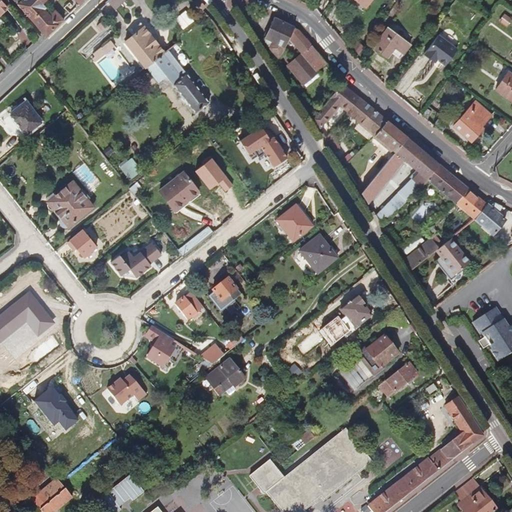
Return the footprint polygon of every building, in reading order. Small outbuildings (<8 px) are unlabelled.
[(8,0),(6,2),(11,9),(14,6),(8,0)] [(13,0),(17,4),(33,23),(40,30),(43,34),(45,37),(63,20),(55,11),(50,15),(44,9),(46,8),(42,3),(45,0),(13,0)] [(108,0),(107,1),(115,9),(124,0),(108,0)] [(15,15),(19,12),(14,6),(11,9),(10,9),(15,15)] [(511,20),(505,16),(501,22),(507,26),(511,20)] [(317,71),(327,63),(307,38),(299,29),(295,27),(274,17),(264,40),(268,49),(278,58),(285,48),(291,38),(303,54),(317,71)] [(343,26),(349,31),(353,25),(347,20),(343,26)] [(102,21),(98,25),(102,29),(107,25),(102,21)] [(131,30),(134,34),(144,27),(140,23),(131,30)] [(134,34),(125,41),(145,68),(147,67),(165,54),(144,27),(134,34)] [(401,58),(410,45),(388,28),(380,38),(382,39),(375,49),(388,58),(392,52),(401,58)] [(106,31),(83,51),(89,57),(111,37),(106,31)] [(434,58),(437,60),(445,66),(457,49),(438,35),(423,55),(432,61),(434,58)] [(110,40),(101,47),(105,52),(114,45),(110,40)] [(358,43),(353,49),(358,53),(363,47),(358,43)] [(101,47),(92,54),(95,57),(92,58),(94,61),(105,52),(101,47)] [(165,54),(147,67),(159,82),(167,76),(180,94),(180,95),(187,104),(188,104),(195,114),(209,103),(186,72),(185,73),(168,51),(165,54)] [(318,71),(317,71),(303,54),(288,66),(303,84),(318,71)] [(511,75),(507,72),(495,90),(511,100),(511,75)] [(319,129),(341,103),(349,110),(359,97),(347,87),(343,82),(313,119),(319,129)] [(366,129),(375,136),(381,128),(387,120),(359,97),(349,110),(347,113),(366,129)] [(475,101),(454,126),(471,142),(483,129),(481,127),(491,116),(475,101)] [(25,103),(10,115),(26,135),(42,123),(25,103)] [(431,112),(427,109),(423,115),(427,118),(431,112)] [(437,119),(433,126),(441,132),(446,126),(437,119)] [(408,137),(387,120),(381,128),(375,136),(383,142),(395,152),(408,137)] [(341,140),(333,128),(325,138),(331,147),(341,140)] [(269,139),(262,129),(240,143),(248,155),(253,151),(258,158),(264,154),(273,168),(288,158),(273,136),(269,139)] [(361,193),(368,204),(382,187),(395,171),(404,160),(417,171),(410,177),(412,179),(419,187),(426,179),(433,172),(439,164),(408,137),(395,152),(375,176),(361,193)] [(110,147),(104,152),(107,156),(113,151),(110,147)] [(132,158),(120,167),(130,180),(142,171),(132,158)] [(433,172),(426,179),(456,204),(472,192),(460,182),(439,164),(433,172)] [(183,172),(159,191),(175,211),(184,203),(182,200),(197,189),(183,172)] [(383,215),(387,219),(419,187),(412,179),(375,215),(382,225),(379,220),(383,215)] [(73,181),(47,202),(68,227),(93,207),(73,181)] [(141,188),(137,182),(129,189),(129,190),(133,195),(141,188)] [(237,184),(232,187),(236,192),(241,189),(237,184)] [(232,187),(226,192),(229,197),(236,192),(232,187)] [(472,192),(456,204),(474,219),(481,211),(487,204),(476,195),(472,192)] [(490,207),(487,204),(481,211),(474,219),(475,220),(493,235),(505,219),(499,213),(502,206),(494,203),(490,207)] [(296,206),(277,221),(293,242),(312,227),(307,220),(296,206)] [(82,230),(67,242),(73,250),(76,248),(84,258),(97,247),(82,230)] [(201,232),(185,245),(187,247),(189,246),(192,249),(207,238),(201,232)] [(441,246),(443,245),(435,234),(431,237),(435,242),(437,241),(441,246)] [(319,236),(299,252),(317,274),(337,258),(319,236)] [(430,238),(404,259),(411,269),(433,252),(439,248),(435,242),(431,237),(430,238)] [(468,263),(450,239),(443,245),(441,246),(439,248),(433,252),(438,258),(452,276),(460,270),(468,263)] [(162,254),(153,242),(134,257),(130,251),(122,258),(120,255),(111,262),(122,275),(126,272),(134,273),(137,277),(152,265),(150,263),(162,254)] [(185,245),(178,251),(183,257),(192,249),(189,246),(187,247),(185,245)] [(452,276),(438,258),(433,262),(448,281),(461,271),(460,270),(452,276)] [(228,278),(207,294),(220,311),(241,295),(228,278)] [(191,292),(175,305),(187,320),(191,316),(193,319),(200,313),(198,311),(203,307),(191,292)] [(29,293),(0,316),(0,341),(26,320),(38,335),(53,323),(29,293)] [(356,296),(340,309),(355,329),(372,315),(356,296)] [(495,308),(472,323),(480,335),(481,334),(484,338),(480,340),(485,347),(489,345),(492,349),(490,350),(498,362),(511,353),(511,330),(509,326),(507,327),(495,308)] [(226,324),(222,328),(226,334),(230,331),(226,324)] [(178,343),(152,326),(147,335),(157,340),(154,346),(148,358),(162,367),(178,343)] [(147,335),(144,333),(142,335),(153,341),(152,345),(154,346),(157,340),(147,335)] [(239,335),(230,342),(234,348),(243,341),(239,335)] [(342,368),(338,372),(348,384),(348,385),(349,387),(350,388),(351,389),(354,392),(384,369),(382,367),(398,354),(384,336),(368,349),(366,347),(357,353),(359,356),(345,367),(342,368)] [(230,342),(227,337),(222,341),(225,346),(230,342)] [(359,339),(349,346),(353,352),(364,344),(359,339)] [(216,345),(200,357),(206,361),(212,365),(224,356),(216,345)] [(245,380),(229,360),(206,379),(219,396),(226,391),(229,395),(235,390),(234,388),(245,380)] [(198,367),(203,373),(212,365),(206,361),(198,367)] [(422,373),(412,361),(383,384),(393,396),(422,373)] [(286,385),(278,373),(271,378),(280,390),(281,389),(286,385)] [(151,395),(139,379),(134,384),(146,399),(151,395)] [(120,391),(129,402),(132,399),(125,391),(131,387),(143,402),(146,400),(131,382),(120,391)] [(291,391),(287,385),(286,385),(281,389),(286,396),(291,391)] [(79,421),(52,387),(34,402),(53,427),(58,423),(65,432),(79,421)] [(129,402),(126,404),(132,412),(137,407),(138,409),(140,407),(139,406),(143,402),(131,387),(125,391),(132,399),(129,402)] [(367,506),(371,511),(386,511),(483,436),(458,397),(444,407),(463,431),(367,506)] [(248,423),(250,425),(262,416),(271,408),(269,406),(248,423)] [(269,460),(249,476),(264,495),(266,493),(281,511),(305,511),(304,511),(321,498),(324,501),(372,462),(346,429),(284,478),(269,460)] [(301,441),(305,446),(314,438),(311,433),(308,433),(302,438),(301,441)] [(293,446),(298,451),(305,446),(301,441),(300,440),(293,446)] [(205,453),(197,459),(200,463),(208,457),(205,453)] [(130,475),(96,502),(103,511),(118,511),(121,510),(118,507),(130,498),(132,501),(144,492),(130,475)] [(31,500),(40,510),(65,489),(61,484),(57,480),(57,479),(31,500)] [(472,479),(455,493),(461,501),(457,504),(463,511),(493,511),(497,509),(472,479)] [(65,489),(40,510),(41,511),(54,511),(73,498),(65,488),(65,489)]
